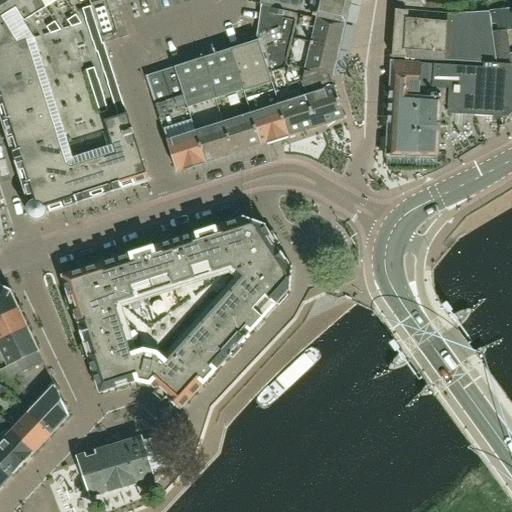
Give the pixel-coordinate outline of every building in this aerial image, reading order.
[(0,0),(0,236),(3,236),(2,228),(31,218),(33,219),(34,220),(40,220),(44,218),(47,214),(48,213),(59,248),(160,216),(150,181),(106,43),(91,0),(0,0)] [(91,0),(106,43),(128,36),(116,0),(91,0)] [(260,0),(260,5),(262,5),(345,24),(350,0),(260,0)] [(396,0),(395,10),(419,13),(419,11),(423,12),(425,0),(396,0)] [(345,24),(262,5),(257,36),(289,136),(344,119),(334,87),(335,87),(332,77),(345,24)] [(419,13),(395,10),(395,11),(392,58),(443,61),(483,63),(496,64),(492,32),(490,13),(476,13),(476,11),(446,14),(423,12),(419,11),(419,13)] [(511,54),(510,55),(507,29),(492,32),(496,64),(510,65),(511,68),(511,54)] [(245,45),(230,50),(261,145),(289,136),(257,36),(248,39),(246,34),(242,35),(245,45)] [(261,145),(230,50),(174,68),(206,163),(261,145)] [(483,68),(392,63),(387,154),(389,155),(389,166),(435,168),(436,157),(437,157),(440,106),(442,106),(442,97),(420,96),(420,87),(449,89),(448,114),(507,118),(511,113),(511,68),(510,65),(496,64),(483,63),(483,68)] [(206,163),(174,68),(147,77),(178,172),(206,163)] [(160,216),(59,248),(67,275),(63,276),(100,393),(138,381),(150,384),(180,410),(288,291),(291,291),(293,266),(290,266),(265,227),(266,225),(243,217),(242,219),(169,242),(160,216)] [(0,285),(0,315),(18,307),(11,292),(12,290),(0,285)] [(0,342),(28,329),(18,307),(0,315),(0,342)] [(39,352),(28,329),(0,342),(0,348),(8,366),(17,362),(39,352)] [(44,362),(39,352),(17,362),(23,373),(44,362)] [(53,381),(25,409),(29,413),(29,412),(52,434),(69,416),(53,381)] [(11,432),(34,454),(34,453),(52,434),(29,412),(29,413),(11,432)] [(0,460),(14,474),(34,454),(11,432),(8,428),(0,436),(0,460)] [(92,456),(83,459),(84,461),(85,463),(93,491),(116,484),(117,484),(126,481),(135,479),(150,474),(165,469),(159,449),(156,438),(140,442),(140,441),(114,449),(113,449),(92,456)] [(0,460),(0,488),(14,474),(0,460)]
